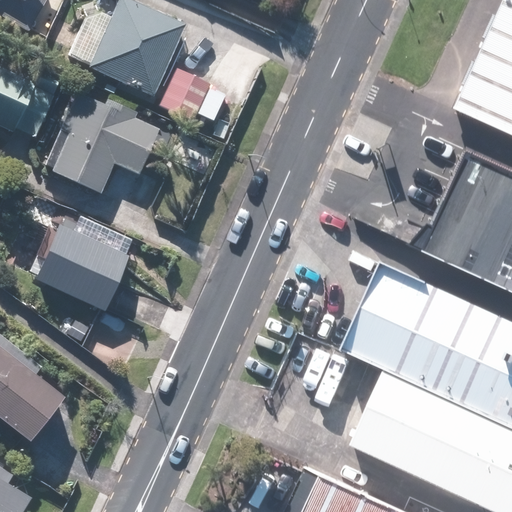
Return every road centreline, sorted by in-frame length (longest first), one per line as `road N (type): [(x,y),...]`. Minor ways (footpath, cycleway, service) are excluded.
road 1 (tertiary): [(363,0),(135,511)]
road 2 (unknown): [(329,75),(158,0)]
